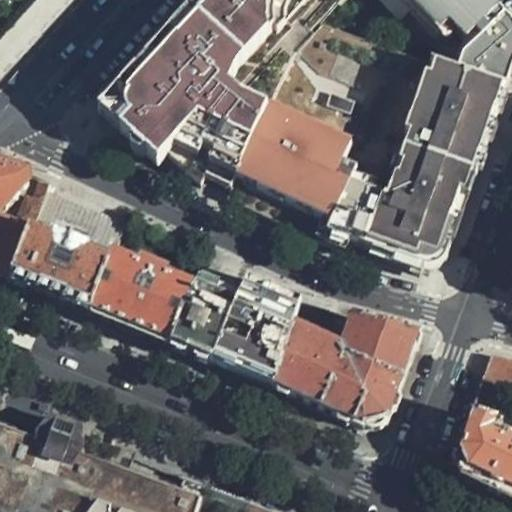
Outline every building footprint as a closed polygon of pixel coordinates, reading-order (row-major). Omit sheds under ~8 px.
[(204,0),(199,6),(177,29),(136,75),(116,96),(126,104),(125,107),(123,110),(124,114),(105,115),(101,112),(97,117),(126,143),(154,169),(164,158),(199,188),(205,181),(218,186),(231,191),(226,202),(313,243),(351,256),(354,249),(359,251),(421,273),(421,271),(428,273),(436,273),(441,270),(444,268),(446,264),(448,264),(453,249),(493,134),(508,94),(456,75),(322,27),(346,0),(204,0)] [(412,0),(394,0),(439,40),(446,31),(412,0)] [(471,42),(498,14),(485,0),(412,0),(446,31),(453,25),(471,42)] [(511,26),(498,14),(471,42),(463,52),(456,75),(508,94),(510,87),(511,80),(511,26)] [(31,187),(28,177),(0,166),(0,282),(11,287),(32,236),(4,225),(1,218),(31,187)] [(66,202),(48,194),(39,220),(116,251),(125,226),(114,221),(103,217),(91,212),(79,207),(66,202)] [(55,244),(32,236),(11,287),(58,305),(91,317),(109,268),(88,259),(90,252),(57,238),(55,244)] [(126,332),(172,351),(194,292),(113,260),(109,268),(91,317),(126,332)] [(295,299),(250,278),(241,299),(212,368),(242,380),(274,394),(293,333),(294,329),(303,303),(295,299)] [(210,287),(198,282),(194,292),(172,351),(193,360),(212,368),(241,299),(229,294),(210,287)] [(330,314),(303,303),(294,329),(321,339),(330,314)] [(421,341),(356,322),(345,350),(351,363),(345,365),(339,353),(293,333),(274,394),(317,414),(362,435),(390,430),(420,346),(421,341)] [(511,362),(494,359),(471,418),(504,431),(501,440),(511,444),(511,362)] [(504,431),(471,418),(457,461),(462,473),(468,485),(493,497),(511,506),(511,444),(501,440),(504,431)] [(273,511),(252,504),(249,511),(225,511),(203,503),(209,487),(195,481),(181,490),(167,485),(165,490),(86,463),(86,429),(80,428),(76,445),(45,436),(53,423),(47,422),(35,439),(20,434),(0,426),(0,511),(273,511)] [(80,428),(53,423),(45,436),(76,445),(80,428)] [(249,511),(252,504),(209,487),(203,503),(225,511),(249,511)]
